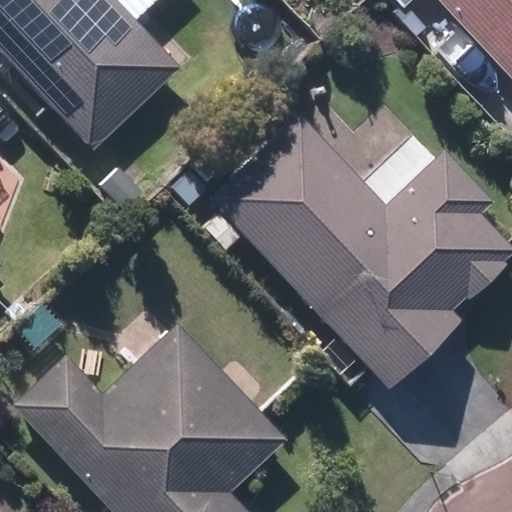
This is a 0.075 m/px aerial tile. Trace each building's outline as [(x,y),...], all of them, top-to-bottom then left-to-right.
[(0,0),(0,51),(90,147),(178,64),(131,15),(146,0),(0,0)] [(389,12),(411,36),(423,26),(401,1),(402,0),(393,0),(396,3),(389,12)] [(511,0),(436,0),(511,80),(511,0)] [(207,195),(388,384),(420,354),(460,316),(450,307),(463,294),(466,297),(505,261),(502,258),(511,247),(511,244),(479,210),(491,198),(442,146),(432,154),(411,132),(361,180),(296,109),(207,195)] [(166,184),(184,203),(204,186),(187,167),(166,184)] [(104,190),(123,210),(141,191),(124,173),(104,190)] [(19,326),(35,345),(58,324),(42,306),(19,326)] [(9,402),(113,511),(248,511),(227,488),(283,436),(174,319),(100,389),(64,351),(9,402)]
